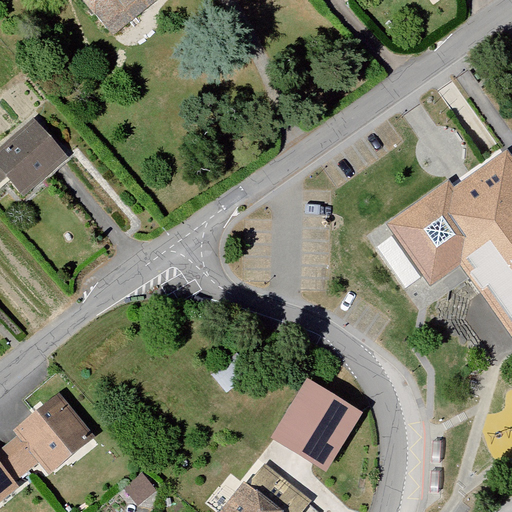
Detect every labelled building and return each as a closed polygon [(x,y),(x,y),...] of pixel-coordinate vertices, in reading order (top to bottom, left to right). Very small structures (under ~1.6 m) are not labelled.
[(87,0),(114,39),(172,0),(87,0)] [(71,162),(38,122),(0,153),(0,166),(26,199),(71,162)] [(511,160),(508,155),(453,193),(448,186),(387,228),(429,290),(461,268),(511,342),(511,160)] [(371,417),(315,382),(279,440),(335,475),(371,417)] [(100,444),(63,398),(19,432),(23,437),(49,470),(56,479),(100,444)] [(0,508),(49,470),(23,437),(0,454),(0,508)] [(319,511),(325,506),(267,462),(228,511),(319,511)]
